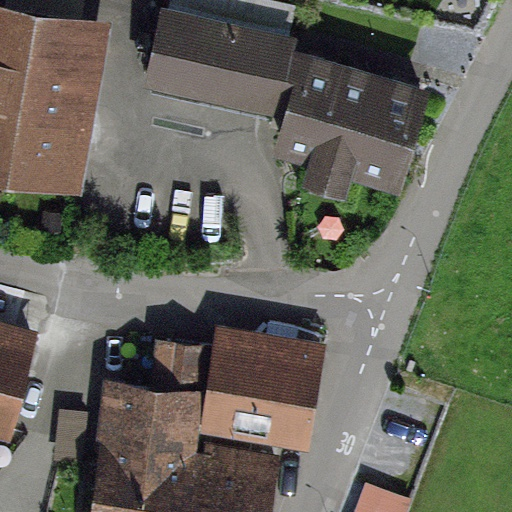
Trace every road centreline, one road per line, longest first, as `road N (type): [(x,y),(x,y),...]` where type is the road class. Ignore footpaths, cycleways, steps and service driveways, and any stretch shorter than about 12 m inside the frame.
road 1 (residential): [(397,296),(188,300),(0,270)]
road 2 (residential): [(511,26),(397,296)]
road 3 (residential): [(397,296),(314,511)]
